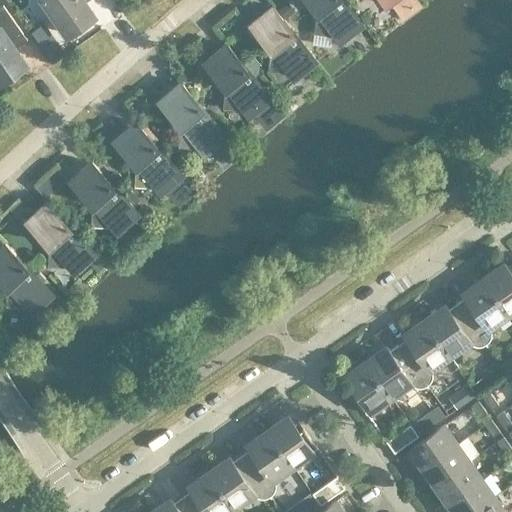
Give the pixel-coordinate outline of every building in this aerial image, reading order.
[(43,0),(67,33),(86,20),(83,15),(90,9),(85,2),(87,0),(43,0)] [(309,0),(318,12),(316,30),(334,32),(340,39),(362,22),(344,0),(309,0)] [(382,0),(383,0),(386,3),(390,0),(393,0),(403,14),(419,3),(417,0),(382,0)] [(23,32),(3,4),(0,6),(0,80),(25,63),(10,41),(23,32)] [(252,24),(276,53),(274,71),(291,72),(294,76),(316,59),(273,6),(252,24)] [(44,24),(33,32),(42,44),(52,37),(44,24)] [(206,62),(230,90),(228,107),(245,109),(249,113),(255,108),(267,123),(282,110),(270,96),(227,44),(206,62)] [(161,100),(185,128),(185,147),(200,147),(204,151),(210,146),(222,161),(238,148),(225,133),(182,82),(161,100)] [(116,140),(141,168),(141,187),(157,187),(160,190),(166,185),(178,199),(193,186),(181,172),(137,121),(116,140)] [(72,180),(93,203),(93,223),(111,223),(117,229),(137,211),(92,161),(72,180)] [(46,176),(36,185),(46,196),(56,187),(46,176)] [(28,220),(50,244),(50,267),(72,267),(74,269),(94,251),(48,202),(28,220)] [(0,247),(0,277),(9,286),(9,308),(30,308),(32,310),(52,291),(5,243),(0,247)] [(496,268),(484,277),(509,312),(511,310),(511,275),(506,267),(499,272),(496,268)] [(509,312),(484,277),(471,286),(474,290),(457,301),(487,345),(488,344),(487,343),(490,341),(491,338),(492,335),(493,332),(492,328),(490,326),(509,312)] [(487,345),(457,301),(440,313),(437,309),(425,318),(450,354),(468,341),(471,343),(474,345),(477,346),(480,346),(483,345),(486,344),(487,345)] [(450,354),(425,318),(412,327),(415,331),(398,342),(428,386),(429,386),(428,385),(430,383),(432,380),(433,377),(433,373),(433,370),(431,367),(450,354)] [(428,386),(398,342),(381,354),(378,350),(365,359),(391,396),(409,382),(412,385),(414,387),(417,388),(421,388),(424,387),(427,386),(428,387),(428,386)] [(511,355),(501,363),(507,371),(511,367),(511,355)] [(391,396),(365,359),(353,368),(355,372),(349,377),(357,389),(354,392),(353,391),(352,392),(366,413),(391,396)] [(486,387),(481,380),(473,386),(478,393),(486,387)] [(470,399),(477,394),(469,383),(461,388),(470,399)] [(500,404),(491,391),(483,397),(492,410),(500,404)] [(488,413),(478,400),(471,406),(480,418),(488,413)] [(511,421),(504,410),(496,415),(505,428),(511,423),(511,421)] [(428,412),(412,422),(420,434),(436,423),(428,412)] [(501,431),(491,418),(484,424),(493,437),(501,431)] [(280,420),(268,429),(293,465),(317,448),(303,428),(302,428),(302,429),(299,432),(290,419),(283,424),(280,420)] [(386,440),(395,452),(419,435),(410,423),(386,440)] [(456,443),(443,425),(411,448),(423,466),(456,443)] [(293,465),(268,429),(255,438),(258,442),(241,454),(271,497),(272,496),(271,495),(274,493),(275,490),(276,487),(276,484),(276,481),(274,478),(293,465)] [(511,449),(511,447),(504,436),(496,441),(505,454),(511,449)] [(469,461),(456,443),(423,466),(436,484),(469,461)] [(271,497),(241,454),(224,465),(221,462),(209,470),(234,506),(252,493),(255,496),(258,497),(261,498),(264,498),(267,498),(270,496),(271,497)] [(481,478),(469,461),(436,484),(448,502),(481,478)] [(225,511),(234,506),(209,470),(196,479),(199,483),(182,495),(193,511),(225,511)] [(313,493),(321,505),(345,488),(337,476),(313,493)] [(470,511),(494,496),(481,478),(448,502),(455,511),(470,511)] [(310,511),(321,505),(313,493),(312,492),(282,511),(310,511)] [(193,511),(182,495),(165,507),(163,503),(149,511),(193,511)] [(504,511),(494,496),(470,511),(504,511)] [(343,511),(335,501),(319,511),(343,511)]
